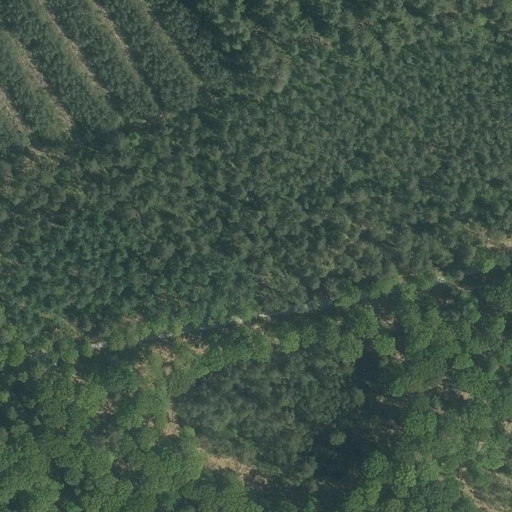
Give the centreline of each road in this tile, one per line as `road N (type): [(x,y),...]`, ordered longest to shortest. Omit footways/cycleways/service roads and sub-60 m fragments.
road 1 (track): [(511,257),(375,294),(0,365)]
road 2 (track): [(141,511),(0,297)]
